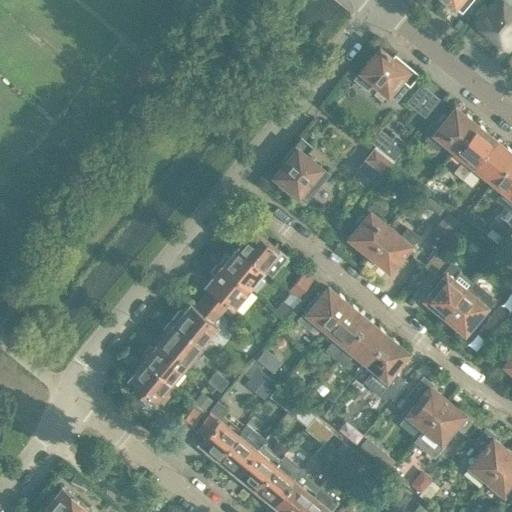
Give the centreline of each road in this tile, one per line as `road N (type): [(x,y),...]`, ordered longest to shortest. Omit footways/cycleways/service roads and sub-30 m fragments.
road 1 (residential): [(229,183),(511,415)]
road 2 (residential): [(65,394),(79,363),(229,183)]
road 3 (residential): [(229,183),(376,3)]
road 4 (residential): [(209,511),(65,394)]
road 5 (tertiary): [(511,114),(376,3)]
